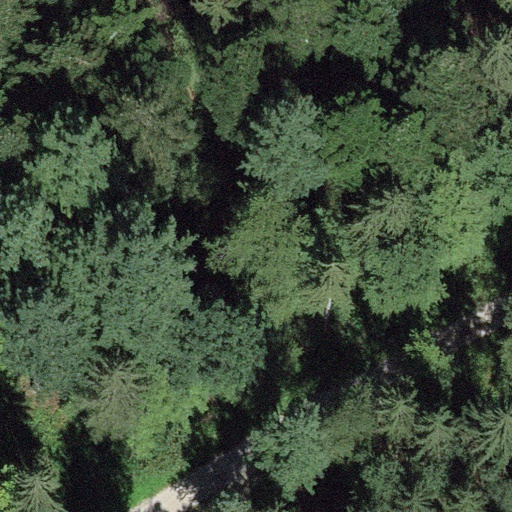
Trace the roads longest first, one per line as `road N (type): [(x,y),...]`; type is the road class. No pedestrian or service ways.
road 1 (track): [(171,511),(511,299)]
road 2 (track): [(0,125),(122,21),(162,0)]
